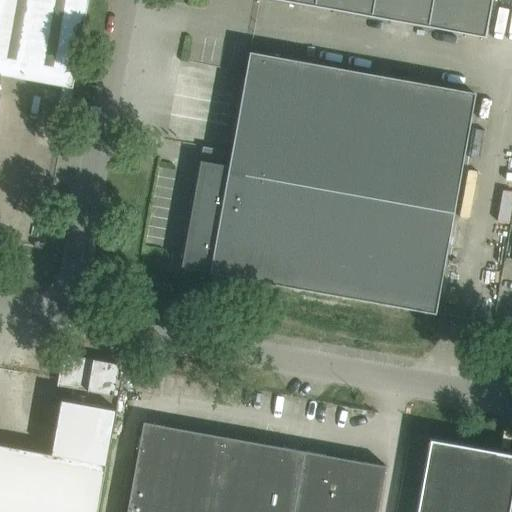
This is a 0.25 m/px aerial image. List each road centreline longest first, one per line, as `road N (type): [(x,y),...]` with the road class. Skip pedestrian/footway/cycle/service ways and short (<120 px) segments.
road 1 (unclassified): [(511,400),(71,320)]
road 2 (unclassified): [(71,320),(126,0)]
